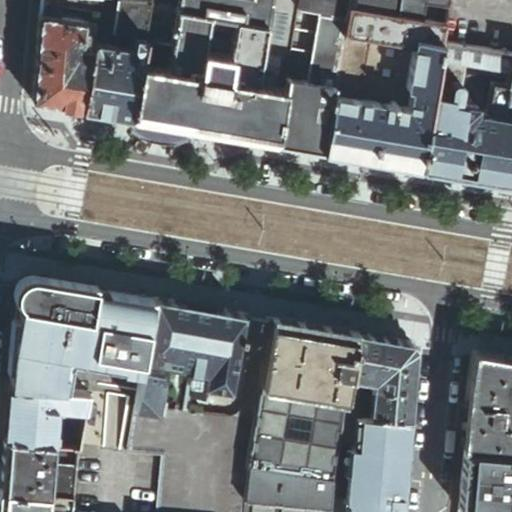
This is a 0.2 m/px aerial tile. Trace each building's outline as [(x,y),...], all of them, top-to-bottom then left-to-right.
[(151,7),(152,0),(146,0),(131,0),(126,29),(136,31),(146,33),(151,7)] [(194,0),(178,0),(176,11),(173,28),(166,68),(147,64),(141,63),(132,118),(135,119),(174,126),(194,0)] [(178,0),(152,0),(151,7),(176,11),(178,0)] [(251,0),(194,0),(174,126),(188,128),(228,135),(251,0)] [(272,0),(251,0),(228,135),(275,143),(285,88),(258,83),(272,0)] [(300,0),(272,0),(258,83),(285,88),(286,78),(299,9),(300,0)] [(300,0),(299,9),(319,12),(347,17),(349,7),(349,0),(300,0)] [(349,0),(349,7),(445,24),(449,0),(349,0)] [(511,10),(452,0),(449,0),(445,24),(442,42),(442,43),(511,56),(511,55),(511,10)] [(511,0),(452,0),(511,10),(511,0)] [(61,19),(61,7),(41,5),(32,97),(36,102),(83,110),(94,40),(97,25),(61,19)] [(445,24),(349,7),(347,17),(335,87),(333,95),(360,100),(370,40),(414,48),(416,38),(442,42),(445,24)] [(335,87),(347,17),(319,12),(307,82),(335,87)] [(154,25),(147,64),(166,68),(173,28),(154,25)] [(146,33),(136,31),(133,47),(134,47),(144,48),(146,33)] [(442,43),(442,42),(416,38),(414,48),(407,88),(412,89),(408,108),(360,100),(333,95),(324,151),(420,168),(433,92),(439,58),(442,43)] [(83,110),(132,118),(141,63),(144,48),(134,47),(133,47),(94,40),(83,110)] [(407,88),(414,48),(370,40),(360,100),(408,108),(412,89),(407,88)] [(509,71),(511,56),(442,43),(439,58),(464,63),(509,71)] [(511,55),(511,56),(509,71),(506,87),(491,84),(486,115),(475,113),(476,106),(459,103),(450,102),(451,96),(447,95),(433,92),(420,168),(511,183),(511,55)] [(464,63),(439,58),(433,92),(447,95),(449,86),(452,83),(455,83),(460,86),(464,63)] [(286,78),(285,88),(275,143),(324,151),(333,95),(335,87),(307,82),(286,78)] [(449,86),(447,95),(451,96),(450,102),(459,103),(462,87),(460,86),(455,83),(452,83),(449,86)] [(188,128),(174,126),(135,119),(132,131),(135,133),(141,137),(152,142),(162,144),(171,144),(177,143),(186,141),(188,128)] [(17,288),(9,384),(87,391),(91,369),(76,366),(77,355),(93,358),(96,338),(104,289),(27,277),(23,278),(20,280),(19,282),(17,288)] [(152,298),(104,289),(96,338),(125,343),(129,341),(127,347),(126,347),(120,351),(118,364),(120,368),(141,371),(152,298)] [(242,314),(152,298),(141,371),(134,411),(158,413),(160,399),(166,366),(205,372),(203,385),(230,389),(242,314)] [(355,333),(271,319),(261,383),(262,383),(344,397),(345,394),(348,378),(355,333)] [(407,343),(355,333),(348,378),(357,379),(368,382),(375,383),(372,405),(370,405),(369,398),(345,394),(344,397),(342,413),(362,415),(409,420),(415,352),(415,348),(414,346),(411,343),(409,343),(407,343)] [(511,359),(475,353),(470,381),(464,449),(499,452),(511,453),(511,359)] [(91,369),(87,391),(78,447),(128,451),(134,411),(141,371),(120,368),(119,371),(91,367),(91,369)] [(256,421),(255,421),(248,461),(332,469),(342,413),(344,397),(262,383),(256,421)] [(87,391),(9,384),(4,441),(78,447),(87,391)] [(158,413),(134,411),(128,451),(161,454),(162,413),(158,413)] [(400,511),(409,420),(362,415),(359,447),(351,446),(346,500),(348,500),(346,511),(400,511)] [(78,447),(4,441),(0,486),(0,493),(45,497),(73,499),(78,447)] [(128,451),(78,447),(73,499),(113,502),(158,506),(164,454),(161,454),(128,451)] [(499,452),(464,449),(458,509),(491,511),(493,511),(499,452)] [(511,511),(511,453),(499,452),(493,511),(494,511),(511,511)] [(328,508),(332,469),(248,461),(243,511),(308,511),(308,507),(328,508)] [(43,511),(45,497),(0,493),(0,511),(43,511)] [(71,511),(73,499),(45,497),(43,511),(71,511)] [(112,511),(113,502),(73,499),(71,511),(112,511)]
